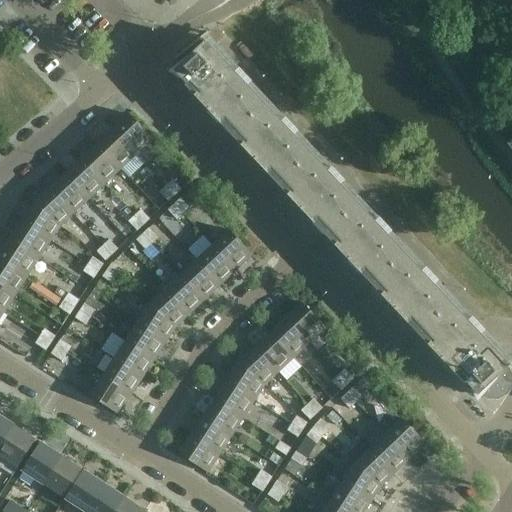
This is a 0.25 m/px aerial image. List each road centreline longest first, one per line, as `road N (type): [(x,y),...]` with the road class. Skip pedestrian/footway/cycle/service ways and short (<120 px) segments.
road 1 (residential): [(511,329),(488,323),(202,18)]
road 2 (residential): [(483,450),(299,256)]
road 3 (residential): [(136,451),(210,336),(299,256)]
road 4 (residential): [(299,256),(127,71)]
road 5 (residential): [(136,451),(0,364)]
road 6 (residential): [(0,175),(98,89)]
road 7 (residential): [(14,0),(98,89)]
